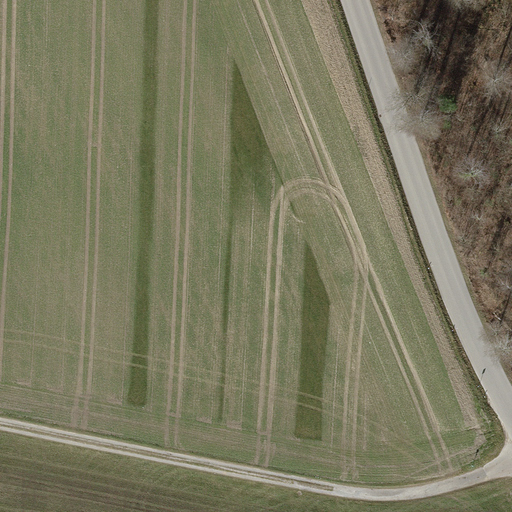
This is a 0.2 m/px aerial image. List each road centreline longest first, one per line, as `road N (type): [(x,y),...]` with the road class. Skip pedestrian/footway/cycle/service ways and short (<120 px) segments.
road 1 (track): [(0,422),(382,495),(433,490),(511,464)]
road 2 (unclassified): [(511,413),(447,271),(355,0)]
